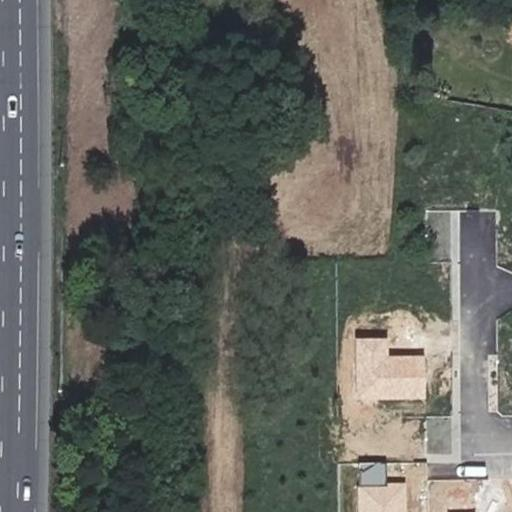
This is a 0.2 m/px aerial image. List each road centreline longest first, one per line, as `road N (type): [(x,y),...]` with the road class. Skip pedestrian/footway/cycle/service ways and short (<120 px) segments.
road 1 (trunk): [(9,511),(12,0)]
road 2 (residential): [(478,226),(478,439),(511,439)]
